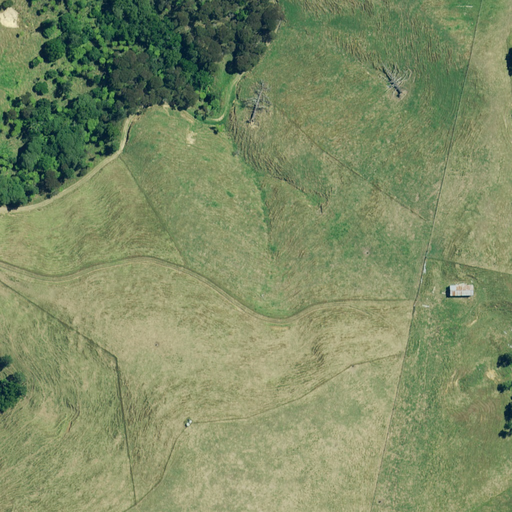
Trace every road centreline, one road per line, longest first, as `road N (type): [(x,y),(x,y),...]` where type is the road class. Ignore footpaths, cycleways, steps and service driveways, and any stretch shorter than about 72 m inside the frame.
road 1 (track): [(0,262),(55,280),(143,257),(204,279),(258,315),(290,320),(324,306),(414,302)]
road 2 (track): [(269,0),(217,122),(180,108),(130,107),(120,153),(37,202),(0,209)]
